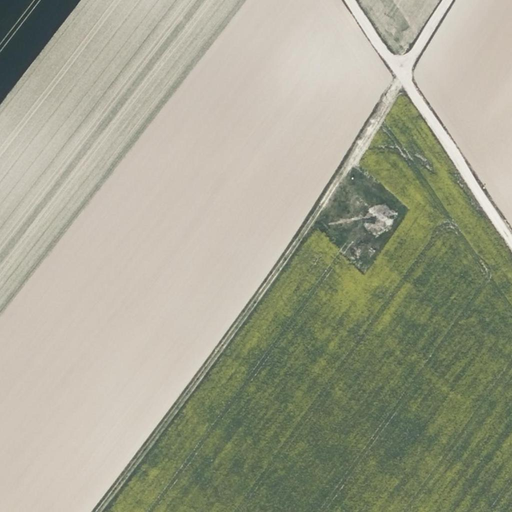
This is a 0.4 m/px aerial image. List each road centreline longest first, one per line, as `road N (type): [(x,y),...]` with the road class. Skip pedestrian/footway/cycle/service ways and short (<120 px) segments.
road 1 (track): [(97,511),(193,388),(447,0)]
road 2 (track): [(511,238),(350,0)]
